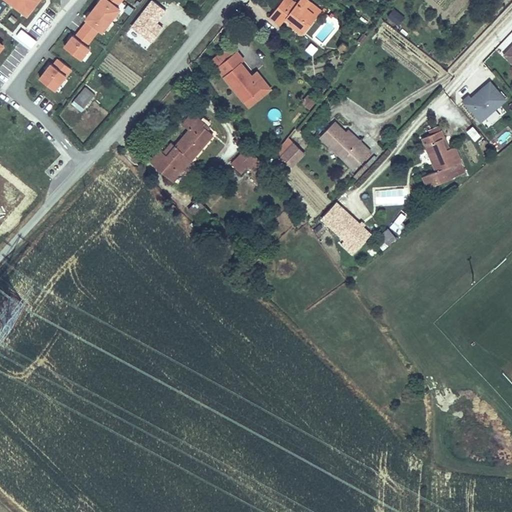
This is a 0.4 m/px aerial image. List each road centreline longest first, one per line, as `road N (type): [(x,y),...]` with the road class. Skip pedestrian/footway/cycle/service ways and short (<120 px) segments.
road 1 (residential): [(228,0),(85,166)]
road 2 (residential): [(85,166),(16,94),(71,4)]
road 3 (residential): [(85,166),(0,256)]
